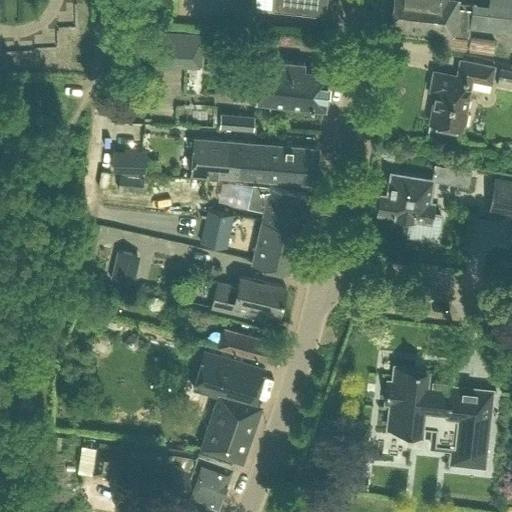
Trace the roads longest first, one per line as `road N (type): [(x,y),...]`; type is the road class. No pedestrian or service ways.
road 1 (secondary): [(324,280),(365,0)]
road 2 (secondary): [(248,511),(324,280)]
road 3 (residential): [(511,300),(324,280)]
